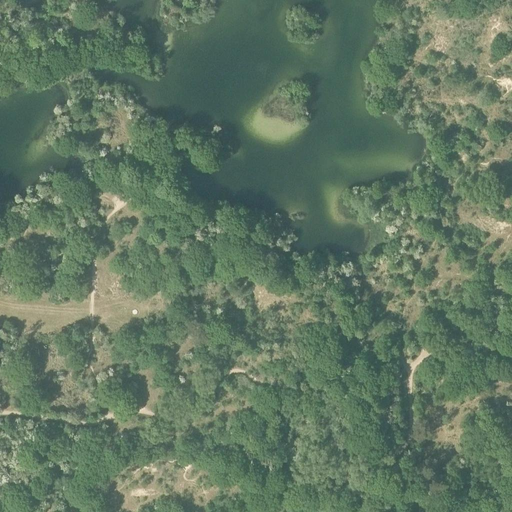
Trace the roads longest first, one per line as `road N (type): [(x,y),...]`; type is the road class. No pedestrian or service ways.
road 1 (track): [(271,511),(303,477),(360,468),(404,449),(409,367)]
road 2 (track): [(200,408),(176,421),(135,411),(82,422),(0,413)]
road 3 (track): [(128,314),(0,302)]
